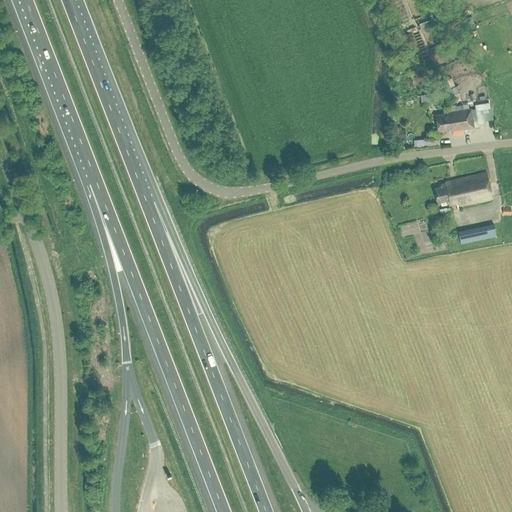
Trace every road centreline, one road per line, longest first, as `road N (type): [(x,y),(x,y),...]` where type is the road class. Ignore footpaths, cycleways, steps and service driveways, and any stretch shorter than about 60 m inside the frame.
road 1 (motorway): [(306,510),(158,203),(133,167)]
road 2 (tertiary): [(61,511),(57,321),(0,150)]
road 3 (motorway): [(266,511),(133,167)]
road 4 (motorway): [(96,182),(223,511)]
road 5 (unclassified): [(207,186),(242,192),(388,157),(511,141)]
road 6 (unclassified): [(207,186),(179,157),(118,0)]
road 7 (motorway): [(26,0),(96,182)]
road 8 (motorway): [(96,182),(129,370)]
road 9 (motorway): [(133,167),(68,0)]
